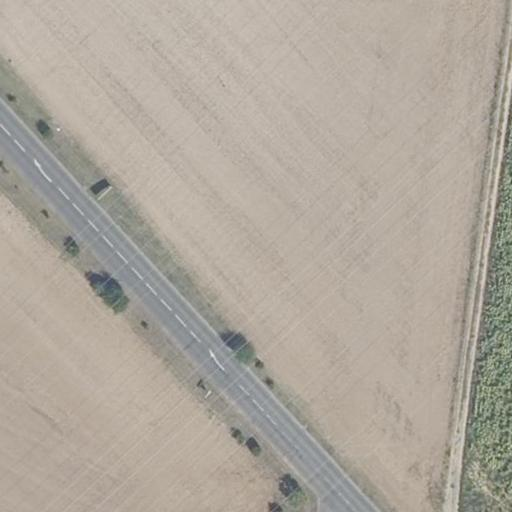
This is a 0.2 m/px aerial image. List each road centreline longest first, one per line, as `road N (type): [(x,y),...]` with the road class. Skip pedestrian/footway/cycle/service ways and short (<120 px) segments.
road 1 (tertiary): [(354,511),(0,121)]
road 2 (track): [(451,511),(511,70)]
